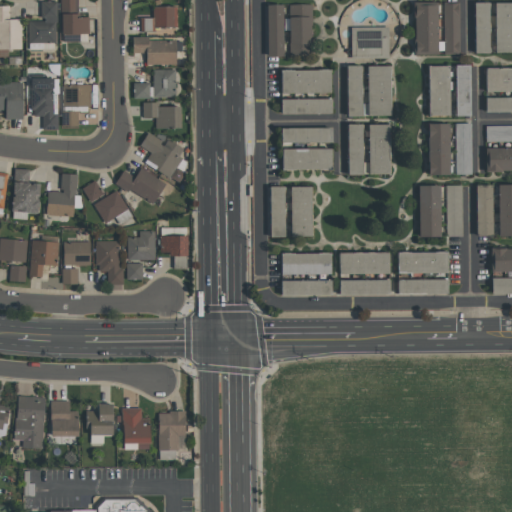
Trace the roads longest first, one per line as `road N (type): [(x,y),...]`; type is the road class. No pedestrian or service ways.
road 1 (residential): [(260,0),(264,303),(511,301)]
road 2 (primary): [(237,337),(234,0)]
road 3 (primary): [(209,150),(211,337)]
road 4 (primary): [(211,337),(213,511)]
road 5 (primary): [(238,511),(237,337)]
road 6 (residential): [(0,295),(167,301)]
road 7 (residential): [(213,487),(47,488)]
road 8 (residential): [(158,384),(122,372),(0,366)]
road 9 (residential): [(110,0),(109,147)]
road 10 (residential): [(467,189),(469,333)]
road 11 (residential): [(340,123),(209,124)]
road 12 (secondary): [(211,337),(85,335)]
